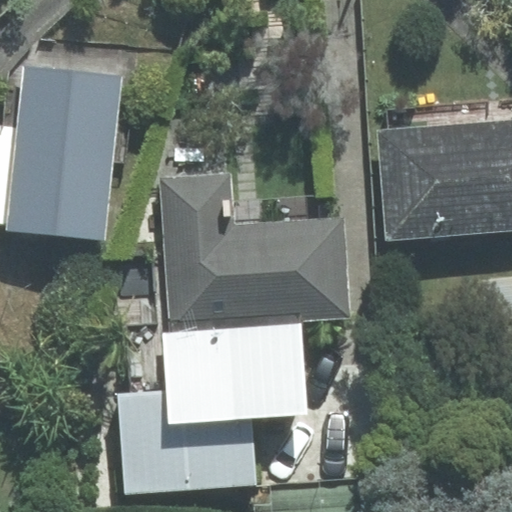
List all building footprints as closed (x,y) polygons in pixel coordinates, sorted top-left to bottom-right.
[(122,76),(24,66),(18,128),(0,126),(0,223),(7,224),(7,230),(105,240),(122,76)] [(388,130),(378,131),(387,239),(511,229),(511,99),(386,109),(388,130)] [(163,180),(173,327),(349,315),(342,219),(232,227),(229,176),(163,180)] [(511,277),(488,280),(492,319),(511,316),(511,277)] [(299,324),(163,333),(167,391),(119,394),(126,492),(254,484),(249,416),(305,412),(299,324)]
